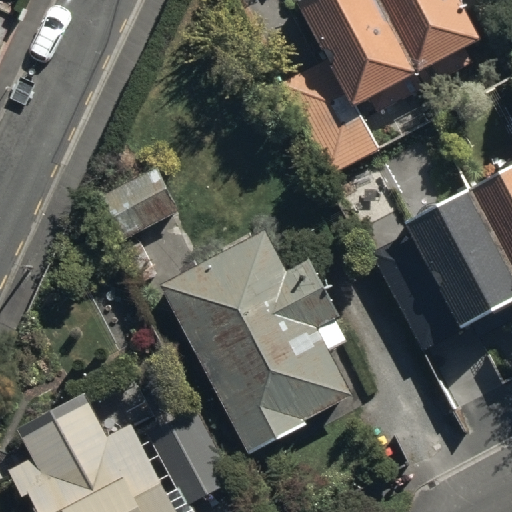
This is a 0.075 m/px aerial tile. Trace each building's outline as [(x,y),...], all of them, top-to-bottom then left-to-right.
[(290,0),(323,59),(278,84),(328,173),(377,146),(353,103),(476,35),(456,0),(290,0)] [(511,158),(397,217),(405,233),(368,253),(418,351),(457,331),(453,324),(511,294),(511,158)] [(170,186),(111,217),(124,241),(168,218),(174,230),(183,225),(177,213),(182,211),(170,186)] [(168,279),(159,284),(251,449),(301,422),(298,418),(347,391),(323,349),(341,339),(327,315),(333,312),(303,258),(282,269),(261,231),(246,239),(243,234),(219,247),(221,251),(184,271),(180,263),(164,272),(168,279)] [(87,392),(18,426),(34,458),(11,470),(23,494),(30,491),(40,510),(36,511),(194,511),(189,503),(234,480),(194,401),(152,422),(130,380),(91,400),(87,392)]
